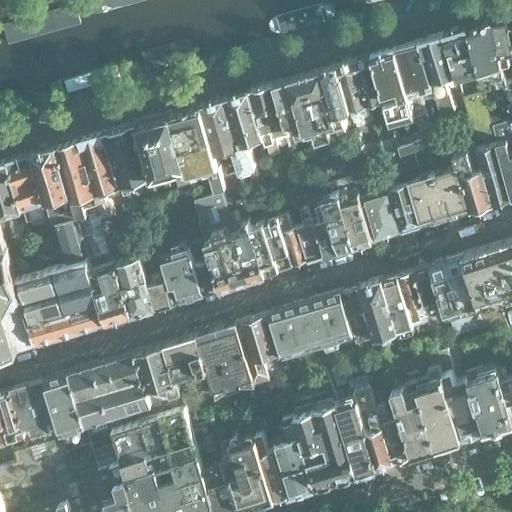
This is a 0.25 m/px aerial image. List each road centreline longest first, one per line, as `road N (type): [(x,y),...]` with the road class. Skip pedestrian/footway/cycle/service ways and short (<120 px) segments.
road 1 (residential): [(0,374),(511,217)]
road 2 (residential): [(0,143),(511,0)]
road 3 (residential): [(321,511),(511,452)]
